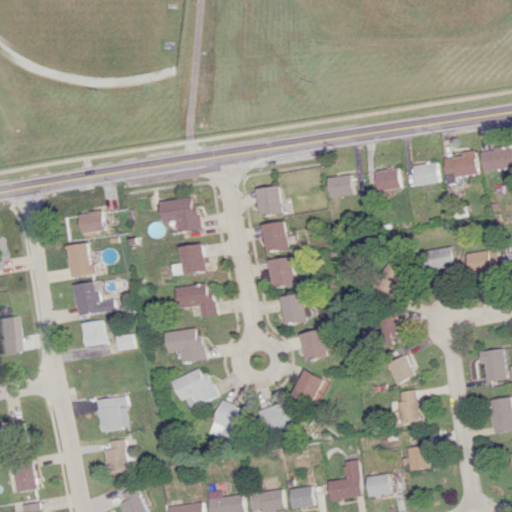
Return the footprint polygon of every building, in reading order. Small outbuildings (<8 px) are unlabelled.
[(511,146),(481,149),(483,170),(511,168),(511,146)] [(456,177),(478,174),(475,150),(463,151),(463,156),(444,158),(447,184),(457,183),(456,177)] [(416,184),(439,182),(437,162),(414,164),(416,184)] [(400,188),(398,167),(375,170),(377,190),(400,188)] [(353,194),(351,174),(328,177),(330,196),(353,194)] [(282,214),(280,186),(257,188),(260,216),(282,214)] [(163,201),(166,222),(178,221),(179,232),(201,229),(197,197),(163,201)] [(82,213),(84,233),(107,230),(104,210),(82,213)] [(288,248),(284,221),(262,224),(266,252),(288,248)] [(74,277),(99,274),(98,263),(93,264),(90,243),(71,245),(74,277)] [(422,269),(451,267),(450,248),(422,249),(422,269)] [(465,253),(468,273),(498,269),(495,249),(465,253)] [(511,271),(511,251),(502,253),(504,272),(511,271)] [(293,284),(291,257),(268,259),(271,286),(293,284)] [(391,298),(410,269),(391,257),(372,286),(391,298)] [(81,315),(117,311),(115,299),(102,301),(101,289),(104,289),(103,280),(77,284),(81,315)] [(216,315),(212,282),(177,287),(180,307),(200,305),(202,316),(216,315)] [(281,324),(303,322),(301,293),(279,295),(281,324)] [(0,352),(14,352),(11,316),(0,316),(0,352)] [(375,341),(394,339),(392,316),(373,318),(375,341)] [(84,323),(88,346),(107,342),(103,319),(84,323)] [(166,332),(169,353),(181,351),(182,363),(204,359),(199,327),(166,332)] [(330,349),(328,335),(320,337),(319,329),(297,333),(302,360),(325,357),(324,350),(330,349)] [(134,347),(131,333),(115,337),(118,351),(134,347)] [(481,351),(482,363),(488,362),(489,380),(509,379),(506,348),(481,351)] [(397,384),(415,375),(404,354),(386,364),(397,384)] [(171,380),(180,400),(184,398),(189,408),(215,396),(202,367),(171,380)] [(311,403),(322,379),(302,369),(291,393),(311,403)] [(421,422),(418,390),(399,391),(402,424),(421,422)] [(100,431),(127,427),(122,395),(95,399),(100,431)] [(511,396),(493,399),(498,434),(511,432),(511,396)] [(207,432),(234,443),(247,411),(221,400),(207,432)] [(258,427),(291,429),(293,407),(259,406),(258,427)] [(8,425),(10,442),(27,440),(25,422),(8,425)] [(103,466),(123,465),(122,439),(107,440),(107,449),(102,449),(103,466)] [(412,470),(432,468),(430,445),(410,447),(412,470)] [(17,492),(35,488),(29,456),(11,460),(17,492)] [(361,496),(357,459),(343,461),(345,478),(326,480),(328,500),(361,496)] [(370,496),(392,492),(389,472),(366,477),(370,496)] [(289,508),(312,505),(309,485),(287,488),(289,508)] [(121,511),(143,511),(132,487),(113,495),(121,511)] [(260,511),(282,509),(280,488),(245,493),(247,510),(257,509),(257,511),(260,511)] [(206,511),(241,511),(238,493),(217,497),(215,490),(203,492),(206,511)] [(164,511),(199,511),(198,501),(163,507),(164,511)] [(40,511),(39,502),(20,504),(20,511),(40,511)]
